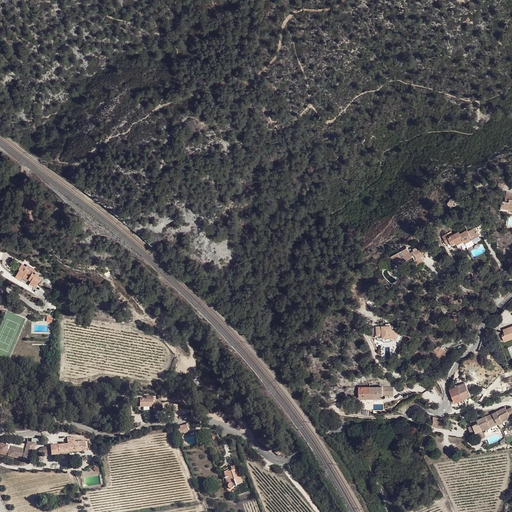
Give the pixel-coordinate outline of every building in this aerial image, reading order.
[(511,193),(507,191),(504,199),(503,199),(499,209),(511,210),(511,193)] [(460,233),(462,237),(463,240),(471,236),(472,238),(479,234),(475,226),(468,230),(468,229),(460,233)] [(455,241),(462,237),(460,233),(458,230),(448,236),(446,233),(442,235),(446,243),(451,241),(452,243),(455,241)] [(424,254),(421,249),(420,250),(419,248),(417,249),(417,248),(410,251),(407,247),(391,256),(394,260),(396,259),(398,263),(402,261),(403,262),(405,261),(405,260),(412,256),(417,263),(424,260),(421,255),(424,254)] [(30,270),(32,267),(27,264),(26,266),(21,263),(18,268),(19,269),(16,275),(34,286),(35,283),(37,284),(41,277),(36,274),(37,273),(35,272),(35,273),(30,270)] [(111,273),(107,269),(102,274),(106,278),(111,273)] [(482,275),(478,269),(474,271),(478,278),(482,275)] [(384,325),(374,326),(376,340),(382,340),(390,339),(396,339),(397,338),(401,338),(403,330),(392,327),(391,324),(389,325),(384,325)] [(511,329),(511,328),(510,327),(502,332),(505,336),(509,334),(511,338),(511,337),(511,329)] [(505,343),(511,339),(511,337),(511,338),(509,334),(505,336),(501,337),(505,343)] [(441,346),(435,354),(441,359),(448,352),(441,346)] [(465,382),(450,388),(455,402),(471,394),(465,382)] [(393,396),(393,386),(382,386),(369,386),(358,386),(359,398),(369,398),(382,397),(382,394),(389,394),(389,396),(393,396)] [(153,398),(140,398),(140,406),(153,406),(153,410),(162,410),(162,403),(153,403),(153,398)] [(358,404),(358,412),(368,413),(368,403),(358,404)] [(472,425),(475,431),(476,433),(477,433),(480,439),(486,436),(483,430),(498,423),(511,417),(510,414),(511,412),(511,408),(511,406),(506,408),(505,406),(476,419),(478,422),(472,425)] [(435,416),(433,415),(432,423),(438,424),(438,426),(450,428),(450,422),(447,421),(447,419),(445,417),(444,418),(441,417),(436,416),(435,416)] [(270,440),(262,434),(258,439),(266,446),(270,440)] [(68,446),(68,452),(69,457),(70,457),(69,452),(83,451),(83,449),(89,449),(88,441),(79,442),(79,444),(75,444),(75,442),(74,437),(67,438),(67,443),(68,442),(68,446)] [(31,460),(35,443),(31,443),(27,442),(25,450),(10,446),(10,449),(7,449),(8,445),(0,443),(0,453),(6,455),(7,452),(9,452),(8,456),(23,459),(31,460)] [(68,446),(66,445),(50,446),(51,455),(59,454),(59,453),(63,453),(63,457),(69,457),(68,452),(68,446)] [(236,485),(243,482),(239,473),(238,473),(235,465),(230,467),(231,469),(232,471),(229,472),(229,470),(224,472),(226,478),(228,477),(231,484),(230,484),(229,485),(229,486),(229,487),(230,488),(231,488),(232,488),(233,488),(233,487),(233,486),(233,485),(233,484),(232,484),(235,483),(235,485),(236,485)]
